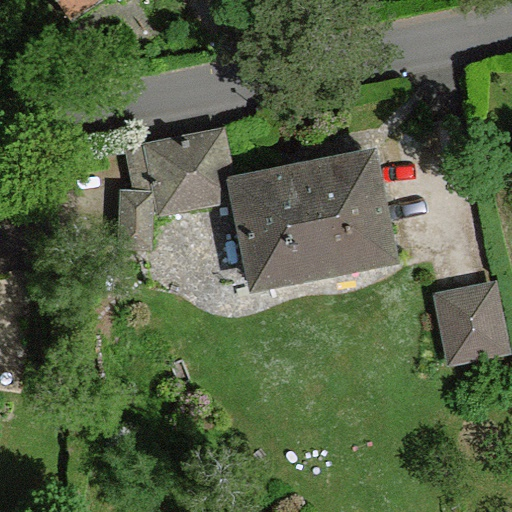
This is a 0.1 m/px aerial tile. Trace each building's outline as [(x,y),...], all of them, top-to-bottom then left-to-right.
[(65,0),(76,14),(96,0),(65,0)] [(152,217),(241,199),(239,185),(233,183),(224,134),(133,152),(141,196),(128,195),(122,247),(148,250),(152,217)] [(371,159),(239,185),(241,199),(259,285),(392,258),(371,159)] [(53,238),(42,181),(0,189),(0,249),(22,245),(53,238)] [(58,259),(53,238),(22,245),(27,265),(58,259)] [(508,352),(494,288),(442,299),(455,363),(508,352)]
